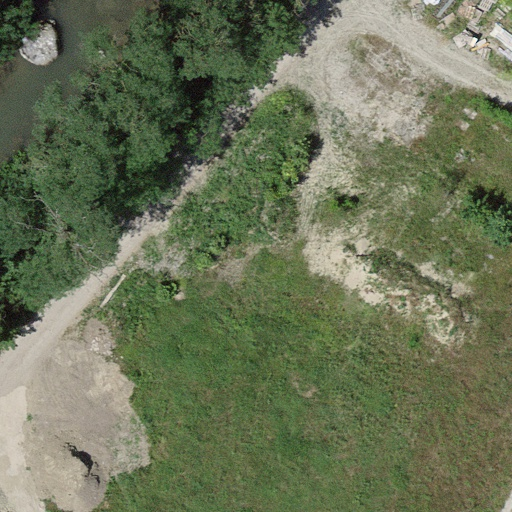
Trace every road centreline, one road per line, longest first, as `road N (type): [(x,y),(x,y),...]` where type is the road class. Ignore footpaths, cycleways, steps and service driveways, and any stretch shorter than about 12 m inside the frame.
road 1 (track): [(323,0),(0,388)]
road 2 (track): [(379,0),(423,43),(511,94)]
